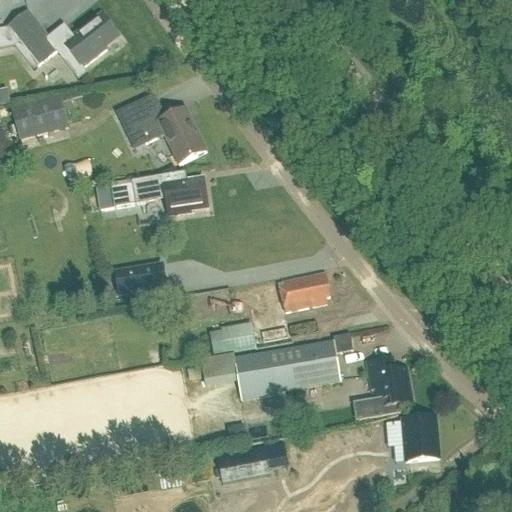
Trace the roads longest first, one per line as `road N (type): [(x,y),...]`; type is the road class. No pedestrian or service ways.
road 1 (residential): [(511,428),(447,378),(148,0)]
road 2 (track): [(287,0),(511,289)]
